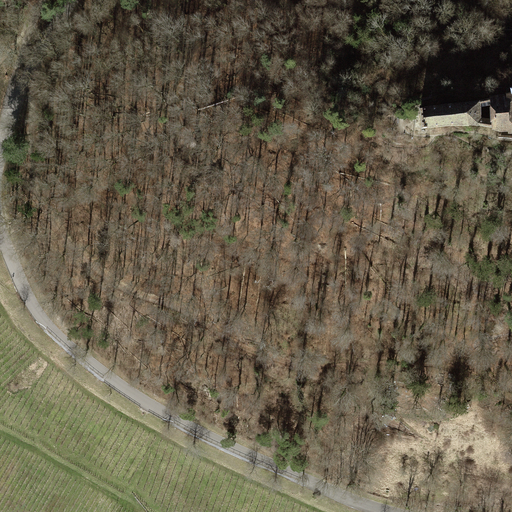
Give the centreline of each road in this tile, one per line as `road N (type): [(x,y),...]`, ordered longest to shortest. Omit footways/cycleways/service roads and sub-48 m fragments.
road 1 (track): [(339,363),(290,367),(245,349),(182,309),(124,289),(53,226),(34,185),(37,106),(18,84),(45,0)]
road 2 (unclassified): [(388,511),(224,441),(115,382),(30,302),(0,225)]
road 3 (track): [(91,0),(63,88),(60,134),(75,186),(139,233),(215,243)]
road 4 (unclassified): [(0,148),(18,84),(75,0)]
